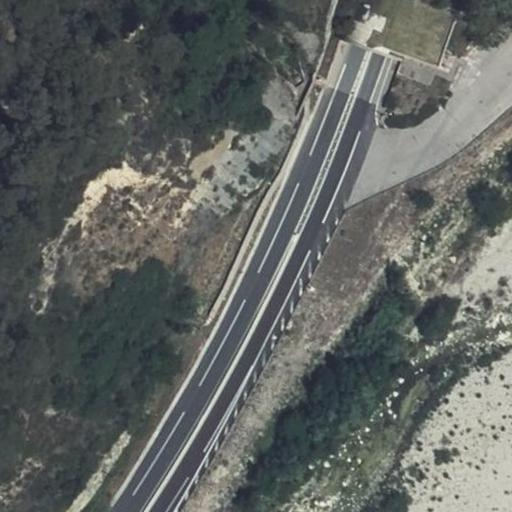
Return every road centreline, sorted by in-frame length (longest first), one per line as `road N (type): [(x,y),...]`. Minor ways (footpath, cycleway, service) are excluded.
road 1 (primary): [(378,0),(272,261),(132,511)]
road 2 (primary): [(161,511),(291,278),(404,0)]
